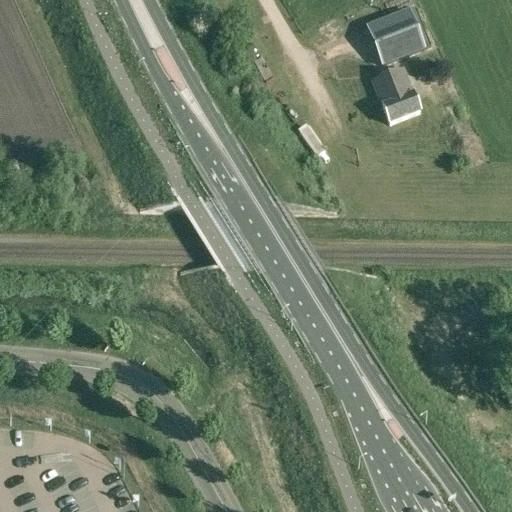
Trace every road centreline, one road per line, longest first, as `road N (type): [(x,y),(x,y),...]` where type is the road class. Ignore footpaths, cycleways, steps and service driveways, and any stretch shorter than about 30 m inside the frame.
road 1 (primary): [(375,398),(197,117)]
road 2 (unclassified): [(0,360),(101,369),(145,384),(170,405),(230,511)]
road 3 (primary): [(470,511),(399,417),(375,398)]
road 4 (primary): [(375,398),(382,438),(414,511)]
